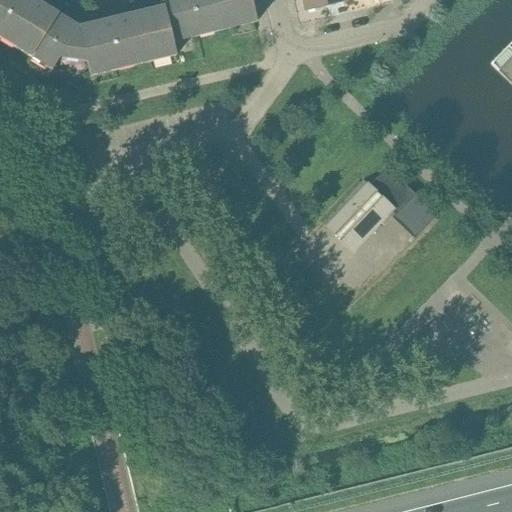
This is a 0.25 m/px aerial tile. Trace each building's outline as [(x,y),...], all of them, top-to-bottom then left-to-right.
[(0,0),(0,39),(30,58),(52,71),(60,59),(73,61),(78,28),(57,15),(61,10),(49,2),(48,2),(44,0),(0,0)] [(160,0),(162,8),(164,8),(173,43),(197,37),(230,29),(254,23),(257,22),(251,0),(160,0)] [(300,0),(304,12),(326,6),(324,0),(300,0)] [(78,28),(73,61),(87,63),(90,77),(116,71),(150,63),(176,56),(173,43),(164,8),(162,8),(126,17),(125,10),(124,10),(113,12),(115,19),(104,22),(103,22),(78,28)] [(511,56),(497,72),(511,85),(511,56)] [(391,218),(414,239),(436,216),(387,168),(369,187),(363,181),(322,224),(352,253),(391,213),(394,215),(391,218)]
